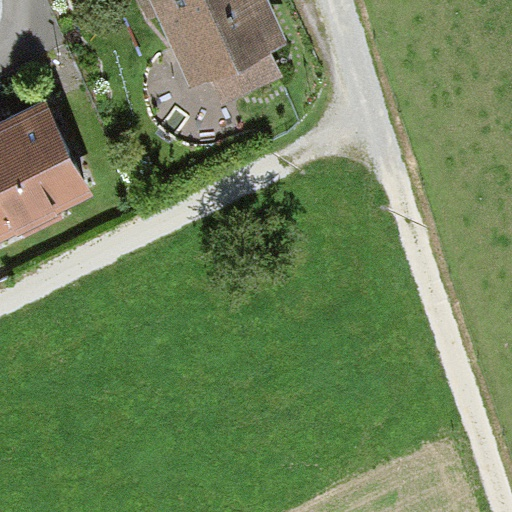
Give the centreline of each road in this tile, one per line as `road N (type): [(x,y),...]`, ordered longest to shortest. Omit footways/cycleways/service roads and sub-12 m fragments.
road 1 (track): [(0,309),(372,123),(499,511)]
road 2 (residential): [(333,0),(372,123)]
